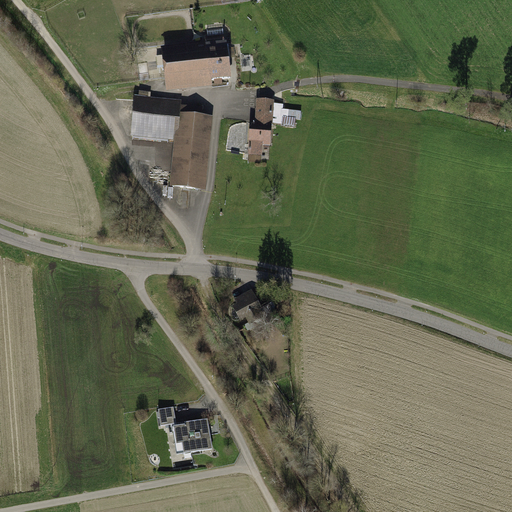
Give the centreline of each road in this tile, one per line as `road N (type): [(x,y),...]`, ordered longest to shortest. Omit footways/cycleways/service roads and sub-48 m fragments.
road 1 (track): [(15,0),(99,103),(190,237),(216,308),(358,511)]
road 2 (unclassified): [(511,351),(408,312),(289,282),(92,259),(0,231)]
road 3 (track): [(232,96),(356,78),(511,103)]
road 4 (track): [(253,465),(0,511)]
road 5 (track): [(232,96),(220,104),(194,251)]
